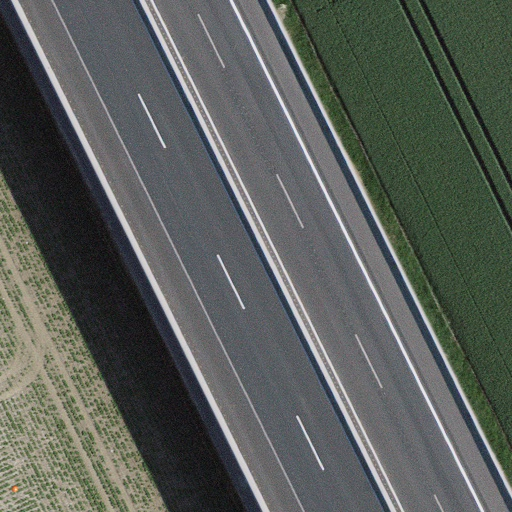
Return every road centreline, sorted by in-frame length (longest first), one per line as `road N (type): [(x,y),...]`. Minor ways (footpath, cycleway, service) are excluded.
road 1 (motorway): [(86,0),(338,511)]
road 2 (motorway): [(447,511),(196,0)]
